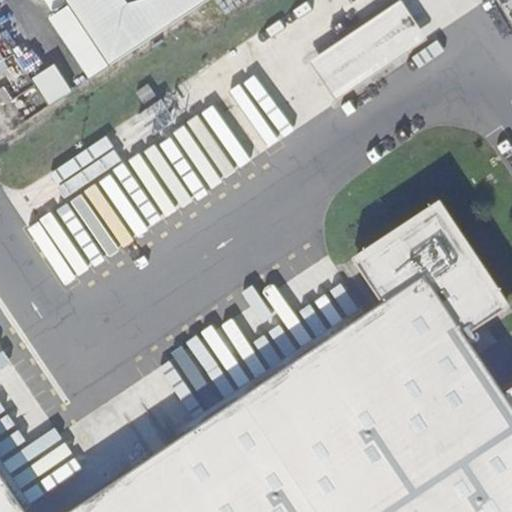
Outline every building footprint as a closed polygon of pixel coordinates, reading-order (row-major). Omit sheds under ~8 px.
[(139,0),(128,4),(125,0),(68,0),(111,65),(133,52),(209,0),(139,0)] [(336,101),(427,40),(401,1),(309,62),(336,101)] [(47,110),(69,96),(53,70),(31,83),(47,110)] [(127,166),(87,186),(100,212),(98,213),(105,227),(95,239),(77,202),(51,215),(72,234),(67,239),(80,250),(91,245),(97,257),(108,245),(112,249),(226,191),(210,159),(230,149),(235,154),(256,130),(262,127),(271,116),(256,102),(245,107),(239,102),(137,154),(127,166)] [(0,511),(511,511),(511,388),(504,393),(466,337),(506,310),(438,209),(355,265),(382,305),(72,511),(27,511),(0,471),(0,511)] [(0,420),(30,402),(0,354),(0,420)]
